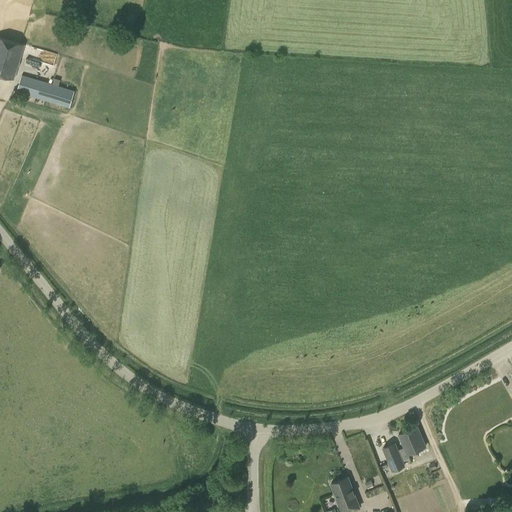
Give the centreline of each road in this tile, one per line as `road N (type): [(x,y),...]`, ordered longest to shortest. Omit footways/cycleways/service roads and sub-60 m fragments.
road 1 (unclassified): [(256,429),(211,418),(129,377),(87,340),(0,236)]
road 2 (unclassified): [(511,348),(376,420),(256,429)]
